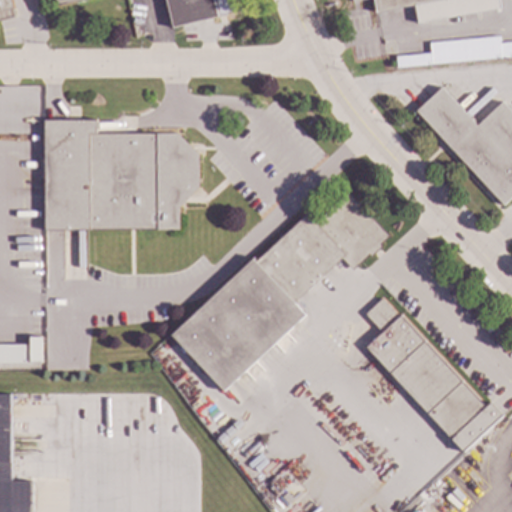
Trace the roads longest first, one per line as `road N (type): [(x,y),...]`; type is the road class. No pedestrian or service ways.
road 1 (tertiary): [(289,0),(344,102),(511,292)]
road 2 (residential): [(312,54),(288,62),(0,64)]
